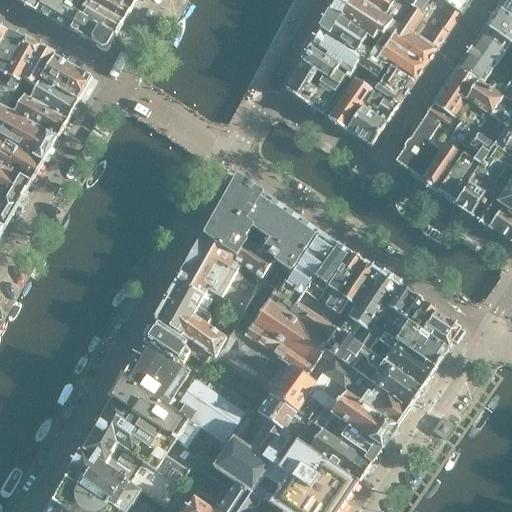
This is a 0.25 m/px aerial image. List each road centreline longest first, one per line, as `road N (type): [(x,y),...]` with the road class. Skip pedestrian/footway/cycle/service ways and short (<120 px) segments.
road 1 (residential): [(27,511),(233,154)]
road 2 (residential): [(233,154),(489,331)]
road 3 (residential): [(113,80),(0,278)]
road 4 (residential): [(489,331),(368,511)]
road 5 (residential): [(378,168),(491,0)]
road 6 (residential): [(511,258),(378,168)]
road 7 (residential): [(233,154),(113,80)]
road 8 (residential): [(378,168),(266,96)]
road 9 (residential): [(113,80),(0,12)]
